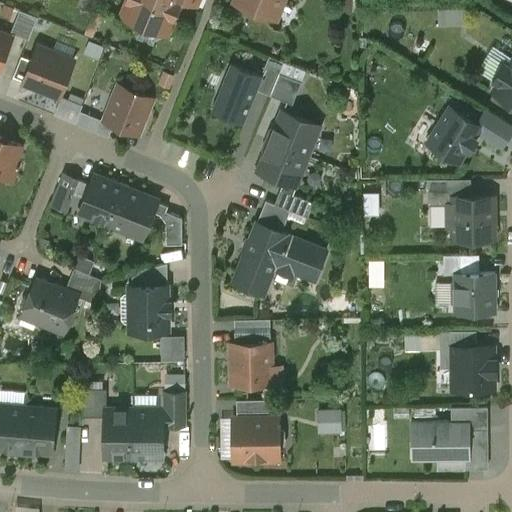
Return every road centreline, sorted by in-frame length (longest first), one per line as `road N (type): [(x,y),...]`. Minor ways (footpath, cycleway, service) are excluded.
road 1 (residential): [(201,495),(193,199),(146,166),(0,108)]
road 2 (residential): [(201,495),(0,485)]
road 3 (residential): [(511,496),(330,495)]
road 4 (residential): [(330,495),(201,495)]
